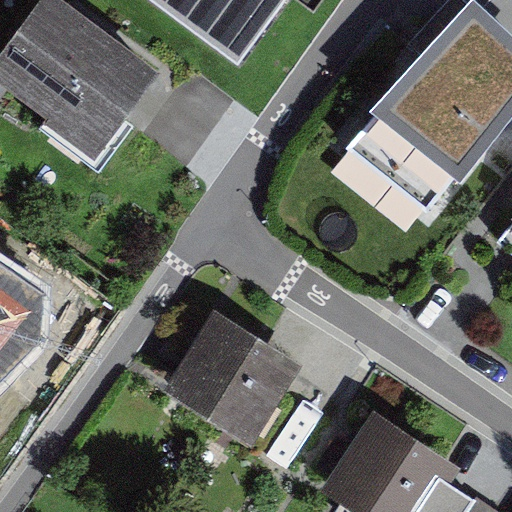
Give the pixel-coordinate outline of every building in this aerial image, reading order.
[(157,0),(235,59),(280,0),(157,0)] [(511,35),(468,0),(466,0),(382,104),(458,166),(511,99),(511,35)] [(48,8),(0,72),(0,84),(94,154),(148,82),(48,8)] [(306,348),(231,302),(187,373),(262,419),(306,348)] [(0,338),(16,317),(0,304),(0,338)] [(384,404),(341,484),(393,511),(427,511),(462,446),(384,404)]
